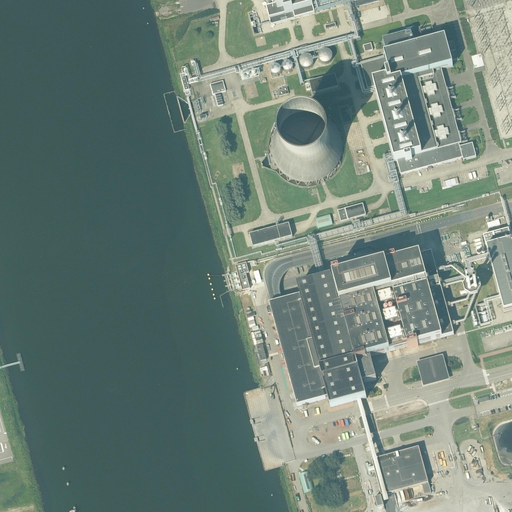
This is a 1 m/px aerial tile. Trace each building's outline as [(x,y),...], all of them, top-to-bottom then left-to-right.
[(310,0),(275,0),(277,5),(267,8),(271,25),(314,14),(310,0)] [(320,0),(322,7),(347,0),(353,0),(356,9),(358,8),(358,7),(379,1),(378,0),(320,0)] [(407,32),(406,30),(403,31),(404,35),(383,40),(387,54),(384,55),(385,57),(361,64),(368,90),(375,88),(393,156),(395,162),(398,174),(400,173),(401,175),(428,168),(428,169),(432,169),(431,167),(463,159),(460,148),(459,145),(461,144),(441,70),(453,67),(445,38),(415,47),(412,35),(414,35),(413,30),(407,32)] [(381,34),(383,40),(396,37),(395,31),(381,34)] [(365,53),(373,51),(371,44),(363,46),(365,53)] [(330,64),(333,58),(332,53),(322,47),(305,51),(299,62),(300,67),(306,70),(311,69),(314,64),(313,60),(319,59),(320,62),(325,65),(330,64)] [(475,69),(484,66),(481,54),(471,57),(475,69)] [(283,67),(283,69),(284,71),(286,72),(288,73),(290,72),(291,72),(293,70),(293,68),(293,66),(292,64),(291,63),(289,62),(287,62),(285,63),(284,65),(283,67)] [(242,80),(259,76),(256,64),(239,69),(242,80)] [(281,71),(281,69),(280,68),(279,66),(277,66),(275,66),(273,67),(272,68),(271,70),(271,72),(272,74),(274,75),(275,76),(277,76),(279,75),(281,73),(281,71)] [(335,75),(309,82),(310,84),(313,94),(338,87),(335,75)] [(223,105),(220,94),(225,92),(223,82),(210,85),(213,95),(214,95),(218,107),(223,105)] [(306,110),(301,110),(296,112),(291,114),(286,116),(284,118),(281,120),(278,124),(275,128),(272,133),(270,138),(269,143),(269,149),(269,154),(271,159),(272,164),(275,169),(278,173),(280,175),(282,178),(287,181),(291,183),(295,185),(298,186),(302,186),(305,187),(308,187),(310,187),(314,186),(318,185),(322,184),(323,183),(328,181),(330,180),(333,177),(337,173),(340,169),(342,166),(343,164),(344,159),(346,154),(346,149),(346,144),(345,140),(344,136),(342,132),(340,128),(338,125),(335,121),(332,119),(330,117),(326,114),(322,113),(318,111),(314,110),(310,110),(306,110)] [(460,148),(463,159),(463,161),(476,157),(473,144),(460,148)] [(469,168),(460,170),(462,180),(471,178),(469,168)] [(341,222),(366,216),(363,204),(338,211),(341,222)] [(289,224),(250,235),(253,248),(293,237),(289,224)] [(511,243),(508,231),(483,237),(488,255),(499,296),(504,313),(511,311),(511,243)] [(298,287),(301,296),(276,303),(270,305),(298,407),(328,399),(331,408),(367,399),(363,384),(377,380),(371,358),(385,354),(399,350),(449,337),(454,335),(450,323),(445,304),(440,286),(440,282),(436,270),(431,253),(396,262),(396,260),(385,262),(386,265),(341,277),(340,274),(334,276),(334,278),(323,280),(298,287)] [(252,267),(248,268),(246,263),(236,266),(237,271),(236,272),(240,289),(242,288),(243,291),(250,289),(250,286),(256,284),(252,267)] [(465,282),(462,288),(464,295),(470,299),(477,297),(480,290),(479,284),(472,280),(465,282)] [(261,369),(264,369),(265,374),(270,373),(268,364),(260,365),(261,369)] [(318,410),(320,410),(320,406),(309,408),(310,414),(318,413),(318,410)] [(382,496),(428,483),(419,448),(372,461),(382,496)] [(511,511),(511,482),(508,481),(480,484),(478,488),(477,488),(479,488),(479,492),(482,492),(493,503),(493,504),(489,508),(489,511),(511,511)] [(433,484),(426,485),(428,494),(435,493),(433,484)]
